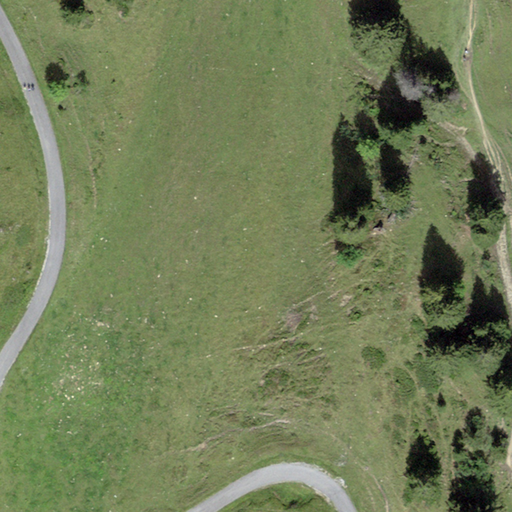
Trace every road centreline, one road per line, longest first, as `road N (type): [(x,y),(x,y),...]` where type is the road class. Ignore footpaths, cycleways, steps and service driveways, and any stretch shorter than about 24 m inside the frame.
road 1 (unclassified): [(0,18),(52,150),(59,230),(39,305),(0,374)]
road 2 (unclassified): [(202,511),(261,476),(286,471),(336,489),(348,511)]
